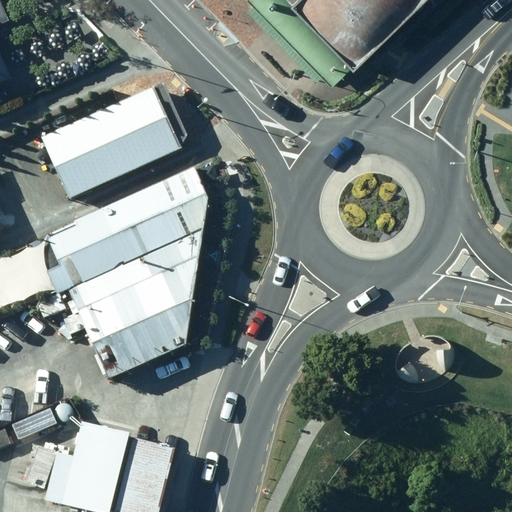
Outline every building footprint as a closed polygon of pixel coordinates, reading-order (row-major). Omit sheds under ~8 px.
[(6,0),(0,0),(0,89),(20,81),(0,37),(0,32),(18,25),(6,0)] [(256,0),(346,88),(439,0),(256,0)] [(124,106),(48,140),(76,201),(188,150),(161,89),(124,106)] [(54,244),(66,270),(54,276),(62,294),(63,297),(74,293),(85,317),(72,323),(79,338),(93,332),(117,385),(193,350),(195,338),(216,200),(203,172),(84,226),(86,230),(54,244)] [(460,353),(439,354),(439,357),(440,360),(442,363),(443,366),(446,369),(448,370),(450,371),(453,371),(455,369),(457,367),(459,364),(459,362),(460,359),(460,356),(460,353)] [(417,363),(402,377),(404,379),(406,380),(410,382),(413,383),(417,383),(419,383),(422,382),(423,380),(424,377),(424,374),(423,372),(422,370),(421,367),(419,365),(417,363)] [(48,412),(10,428),(16,443),(54,427),(48,412)] [(122,511),(140,437),(141,433),(90,422),(83,456),(65,452),(55,500),(106,511),(122,511)] [(3,432),(0,433),(0,449),(8,446),(3,432)] [(166,511),(182,447),(140,437),(122,511),(166,511)] [(65,445),(45,438),(30,481),(50,488),(65,445)]
